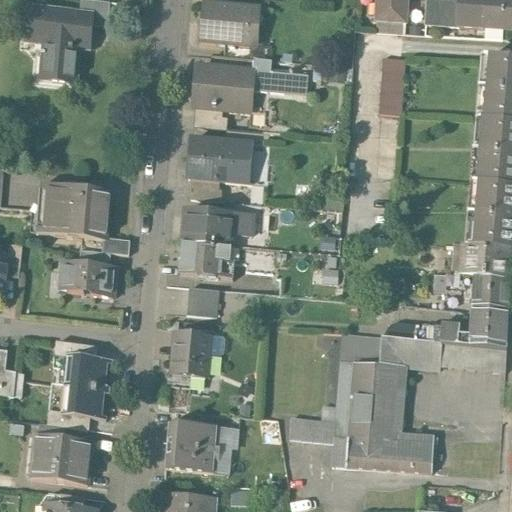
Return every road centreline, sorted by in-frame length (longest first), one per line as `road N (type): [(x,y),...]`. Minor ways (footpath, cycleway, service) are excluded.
road 1 (residential): [(153,288),(163,175),(158,116),(175,0)]
road 2 (residential): [(133,511),(148,344)]
road 3 (residential): [(148,344),(0,329)]
